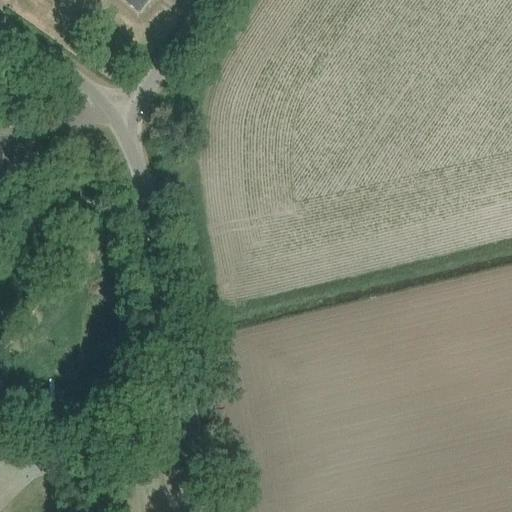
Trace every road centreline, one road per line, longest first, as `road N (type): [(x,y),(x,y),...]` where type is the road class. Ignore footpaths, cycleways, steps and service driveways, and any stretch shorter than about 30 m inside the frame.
road 1 (unclassified): [(206,511),(127,115)]
road 2 (unclassified): [(127,115),(0,31)]
road 3 (unclassified): [(127,115),(210,0)]
